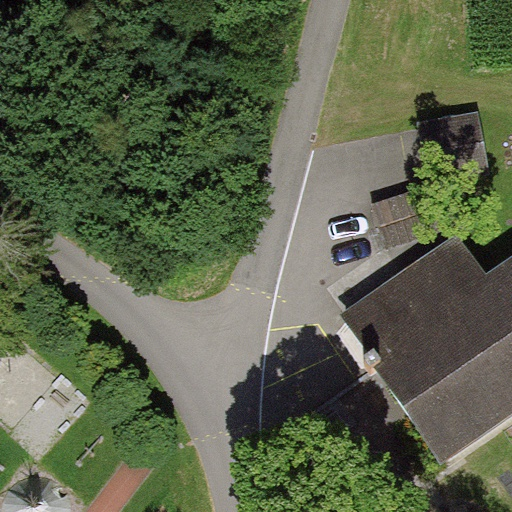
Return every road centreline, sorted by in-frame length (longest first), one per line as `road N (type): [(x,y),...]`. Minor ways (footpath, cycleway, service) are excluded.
road 1 (unclassified): [(225,378),(290,185),(336,0)]
road 2 (unclassified): [(225,378),(78,266),(0,221)]
road 3 (unclassified): [(248,511),(225,378)]
